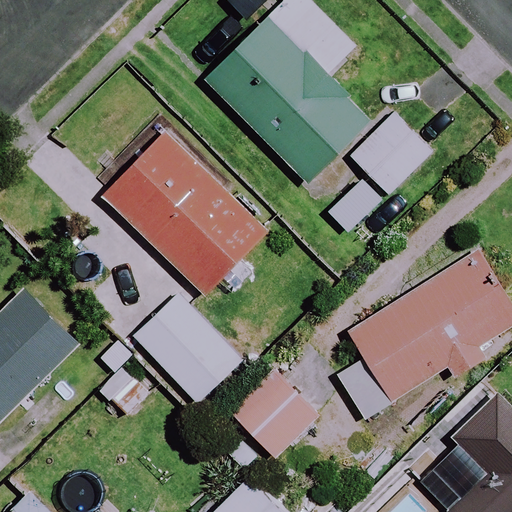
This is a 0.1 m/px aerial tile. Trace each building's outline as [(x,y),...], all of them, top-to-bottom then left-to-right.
[(355,46),(309,0),(286,0),(206,80),(307,183),(371,120),(326,74),(355,46)] [(432,151),(393,113),(350,157),(389,195),(432,151)] [(266,228),(162,129),(100,195),(204,294),(266,228)] [(511,324),(511,303),(479,250),(349,330),(366,358),(338,375),(364,418),(447,366),(453,375),(481,357),(475,348),(511,324)] [(0,422),(79,343),(24,289),(0,313),(0,422)] [(240,361),(179,295),(135,336),(196,402),(240,361)] [(318,413),(272,367),(229,411),(275,457),(318,413)] [(511,511),(511,407),(501,396),(455,439),(487,474),(447,511),(511,511)] [(0,479),(18,462),(0,442),(0,479)] [(285,511),(249,477),(215,511),(285,511)] [(47,511),(30,495),(13,511),(47,511)]
